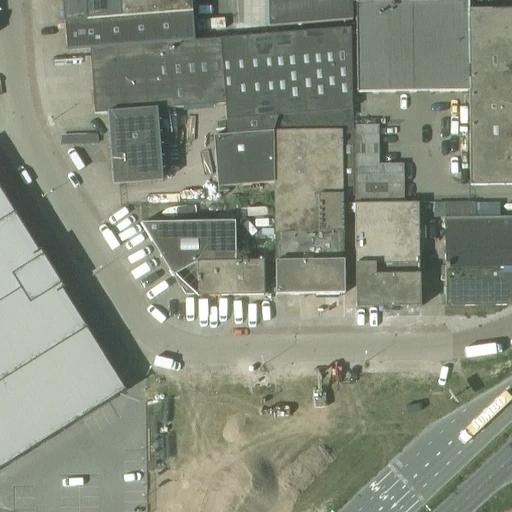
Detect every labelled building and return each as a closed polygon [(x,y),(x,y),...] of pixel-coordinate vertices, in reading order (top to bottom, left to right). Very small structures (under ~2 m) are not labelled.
[(88,49),(194,41),(191,0),(61,0),(66,52),(89,50),(88,49)] [(266,0),(266,27),(351,20),(351,4),(356,3),(468,2),(468,0),(266,0)] [(469,31),(468,11),(468,2),(356,3),(357,95),(469,93),(469,31)] [(511,10),(468,11),(469,31),(511,30),(511,10)] [(350,28),(194,41),(88,49),(89,50),(94,117),(112,115),(117,182),(159,179),(154,112),(225,107),(227,135),(215,136),(219,189),(274,184),(276,296),(345,295),(343,204),(355,204),(353,112),(350,28)] [(511,186),(511,30),(469,31),(469,93),(470,187),(511,186)] [(63,290),(65,289),(41,250),(39,251),(0,189),(0,470),(126,392),(63,290)] [(419,203),(355,204),(356,308),(421,307),(420,274),(419,274),(419,240),(426,240),(425,227),(419,227),(419,203)] [(475,203),(444,204),(444,219),(445,307),(509,306),(511,303),(511,217),(476,218),(475,203)] [(236,224),(141,224),(172,277),(174,276),(186,295),(197,294),(197,297),(264,296),(263,262),(236,262),(236,224)] [(149,511),(295,511),(398,415),(379,395),(176,398),(177,475),(149,475),(149,511)]
